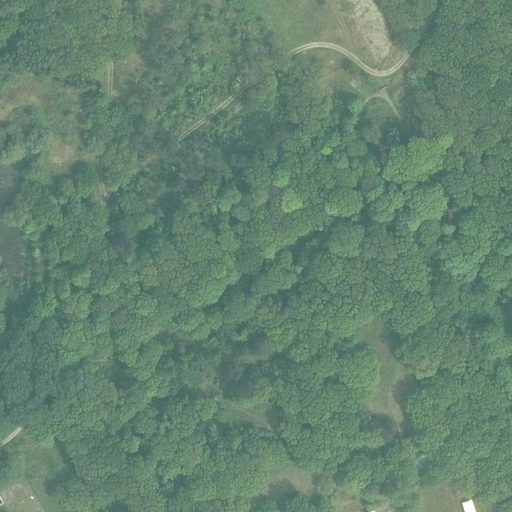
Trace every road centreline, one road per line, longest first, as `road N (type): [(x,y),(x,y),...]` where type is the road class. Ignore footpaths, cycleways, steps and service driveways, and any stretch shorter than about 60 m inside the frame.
road 1 (track): [(69,361),(108,192),(290,50),(334,48),(370,72)]
road 2 (track): [(69,361),(101,353),(231,268),(335,139),(370,72)]
road 3 (track): [(119,0),(97,178),(108,192)]
